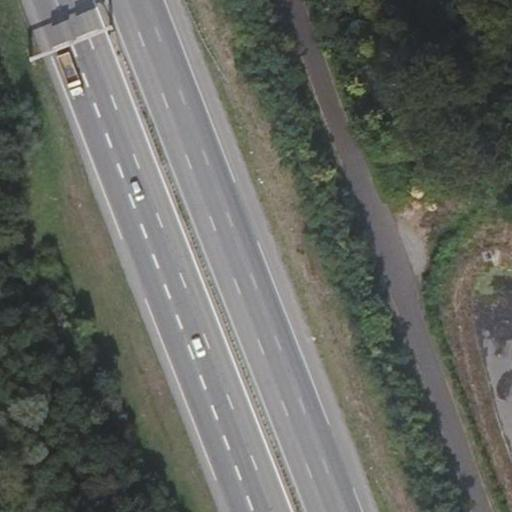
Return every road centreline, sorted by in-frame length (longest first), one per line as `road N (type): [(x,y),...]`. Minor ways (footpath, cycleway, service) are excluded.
road 1 (motorway): [(69,0),(276,511)]
road 2 (motorway): [(333,511),(136,0)]
road 3 (track): [(492,511),(303,0)]
